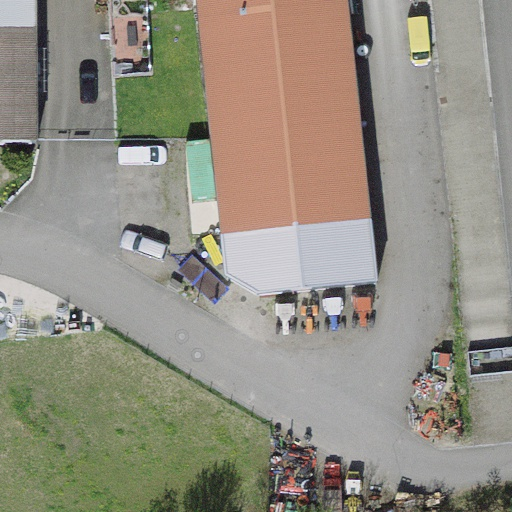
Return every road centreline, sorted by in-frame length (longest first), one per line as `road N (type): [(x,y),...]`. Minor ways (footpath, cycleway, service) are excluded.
road 1 (residential): [(511,473),(419,481),(0,261)]
road 2 (unknown): [(32,278),(70,168),(69,0)]
